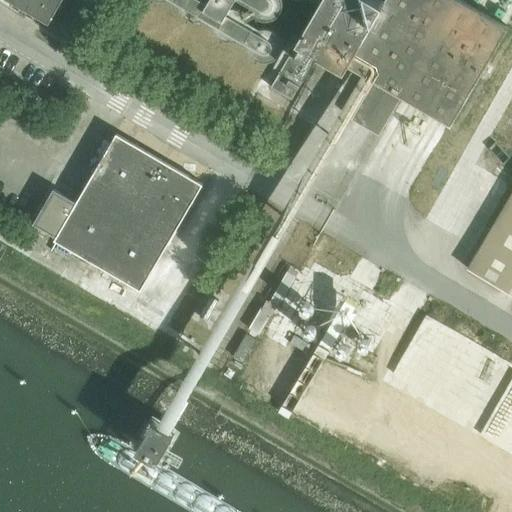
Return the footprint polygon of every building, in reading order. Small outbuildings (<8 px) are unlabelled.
[(9,0),(51,24),(64,0),(9,0)] [(481,9),(464,0),(321,0),(302,35),(305,37),(293,59),(311,70),(324,48),(351,63),(425,106),(454,122),(509,25),(481,9)] [(141,291),(202,185),(117,135),(55,241),(141,291)] [(511,193),(467,270),(511,296),(511,193)] [(156,420),(141,446),(163,458),(177,433),(156,420)]
